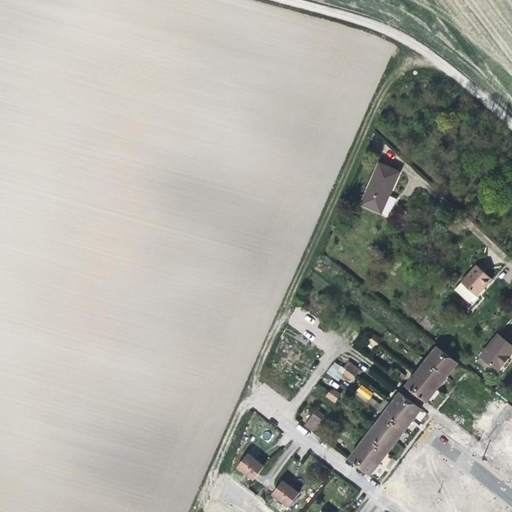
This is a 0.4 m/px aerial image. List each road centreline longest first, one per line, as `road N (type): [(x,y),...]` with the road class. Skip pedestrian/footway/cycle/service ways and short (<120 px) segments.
road 1 (track): [(245,511),(208,484),(375,104),(425,80),(466,88)]
road 2 (track): [(511,127),(401,36),(278,0)]
road 3 (residential): [(280,419),(342,345),(478,448)]
road 4 (residential): [(396,511),(280,419)]
